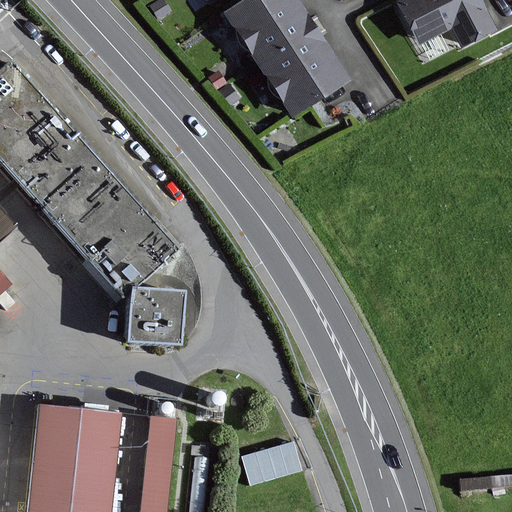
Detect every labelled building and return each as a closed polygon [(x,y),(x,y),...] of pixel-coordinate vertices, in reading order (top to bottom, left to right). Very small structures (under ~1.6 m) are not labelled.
[(346,78),(295,0),(250,0),(230,13),(295,111),(346,78)] [(479,0),(402,0),(399,1),(420,43),(454,25),(464,45),(495,29),(479,0)] [(12,64),(0,75),(0,152),(125,292),(175,248),(12,64)] [(0,214),(0,251),(18,236),(0,214)] [(180,343),(183,293),(133,290),(130,340),(180,343)] [(115,511),(126,417),(41,409),(30,511),(170,511),(179,424),(154,422),(144,511),(115,511)] [(241,451),(250,482),(304,468),(295,436),(241,451)]
